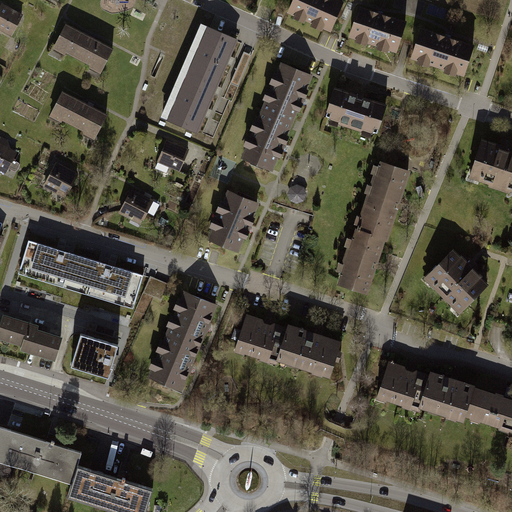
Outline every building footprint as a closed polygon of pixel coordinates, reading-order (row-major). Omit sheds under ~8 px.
[(343,3),(336,0),(293,0),(289,11),(331,30),(343,3)] [(359,6),(350,34),(397,50),(406,22),(359,6)] [(0,8),(0,32),(7,36),(17,18),(0,8)] [(109,40),(59,18),(46,46),(96,69),(109,40)] [(166,119),(197,132),(237,38),(206,25),(166,119)] [(422,27),(412,56),(464,74),(474,45),(422,27)] [(276,64),(241,158),(275,171),(310,77),(276,64)] [(100,109),(58,85),(42,113),(85,137),(100,109)] [(331,94),(322,120),(372,135),(380,109),(331,94)] [(0,140),(0,169),(2,170),(14,147),(0,140)] [(162,142),(155,165),(177,173),(185,149),(162,142)] [(511,160),(481,150),(469,185),(511,199),(511,160)] [(381,161),(359,228),(385,237),(387,237),(409,170),(381,161)] [(51,162),(41,184),(66,196),(76,174),(51,162)] [(310,198),(306,183),(289,187),(293,202),(310,198)] [(228,190),(208,239),(238,251),(258,203),(228,190)] [(126,192),(116,213),(141,224),(150,203),(126,192)] [(357,228),(338,283),(366,292),(385,237),(359,228),(357,228)] [(86,257),(29,240),(19,273),(76,290),(86,257)] [(454,250),(427,277),(460,310),(487,282),(454,250)] [(144,274),(86,257),(76,290),(134,307),(144,274)] [(148,293),(164,299),(170,282),(154,277),(148,293)] [(185,291),(167,334),(198,347),(216,304),(185,291)] [(247,314),(235,349),(275,362),(277,358),(287,328),(247,314)] [(5,319),(0,334),(0,340),(24,348),(23,352),(54,362),(61,341),(36,333),(38,329),(5,319)] [(288,323),(287,328),(277,358),(329,375),(340,340),(288,323)] [(167,334),(149,376),(180,389),(198,347),(167,334)] [(113,345),(76,335),(67,367),(104,377),(113,345)] [(420,405),(430,375),(389,362),(378,396),(419,409),(420,405)] [(465,414),(474,388),(474,386),(431,371),(430,375),(420,405),(463,419),(465,414)] [(511,400),(474,388),(465,414),(511,429),(511,400)] [(0,461),(73,484),(83,452),(0,427),(0,461)] [(150,511),(157,489),(82,467),(73,497),(123,511),(150,511)]
